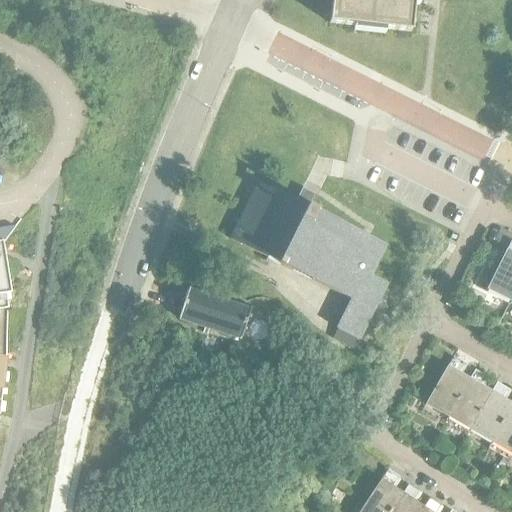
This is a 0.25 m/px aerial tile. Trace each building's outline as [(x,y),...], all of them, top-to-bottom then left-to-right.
[(331,0),(329,23),(410,32),(413,4),(414,4),(414,0),(331,0)] [(385,245),(369,236),(259,181),(230,239),(349,299),(335,328),(337,328),(332,339),(351,349),(357,338),(359,339),(387,283),(370,275),(385,245)] [(488,285),(511,297),(511,294),(511,240),(488,285)] [(179,316),(178,318),(179,318),(180,316),(209,326),(241,336),(240,338),(241,339),(242,337),(251,309),(251,307),(250,307),(250,309),(222,300),(223,294),(217,292),(215,298),(189,289),(190,287),(189,287),(188,289),(179,316)] [(449,413),(468,381),(458,375),(464,364),(452,357),(427,401),(449,413)] [(449,413),(471,426),(489,394),(479,388),(486,376),(474,370),(468,381),(449,413)] [(471,426),(492,439),(511,407),(501,401),(508,389),(496,382),(489,394),(471,426)] [(509,461),(511,456),(511,405),(511,407),(492,439),(487,449),(509,461)] [(359,511),(389,511),(400,497),(390,491),(398,478),(387,470),(367,501),(359,511)] [(400,497),(389,511),(419,511),(421,511),(411,504),(418,493),(407,486),(400,497)] [(360,496),(352,508),(358,511),(359,511),(367,501),(360,496)] [(421,511),(419,511),(436,511),(440,507),(428,499),(421,511)]
